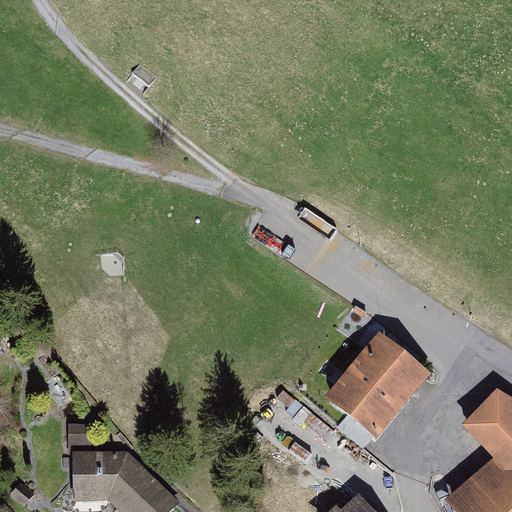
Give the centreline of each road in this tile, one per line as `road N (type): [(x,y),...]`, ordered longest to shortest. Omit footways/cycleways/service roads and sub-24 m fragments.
road 1 (residential): [(0,133),(244,197),(494,355)]
road 2 (track): [(39,0),(112,88),(244,197)]
road 3 (residential): [(494,355),(434,436),(419,511)]
